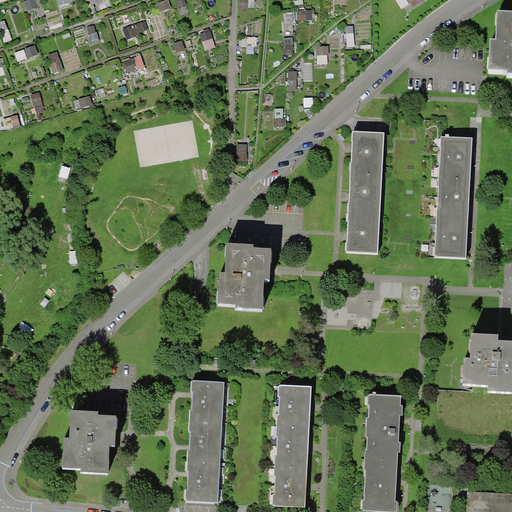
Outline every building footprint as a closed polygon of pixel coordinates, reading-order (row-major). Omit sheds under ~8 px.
[(509,75),(509,78),(511,78),(511,17),(499,16),(497,44),(492,44),(490,74),(509,75)] [(384,175),(386,135),(354,133),(352,174),(384,175)] [(472,180),(475,140),(443,138),(441,178),(472,180)] [(381,216),(384,175),(352,174),(350,214),(381,216)] [(470,220),(472,180),(441,178),(439,218),(470,220)] [(379,256),(381,216),(350,214),(347,254),(379,256)] [(468,260),(470,220),(439,218),(436,258),(468,260)] [(239,305),(238,308),(266,309),(268,282),(273,283),(274,252),(255,251),(256,248),(237,247),(228,247),(227,275),(221,275),(220,304),(239,305)] [(464,358),(462,383),(488,385),(488,390),(511,391),(511,340),(498,340),(499,334),(472,333),(470,358),(464,358)] [(226,422),(228,382),(196,380),(194,420),(226,422)] [(311,427),(313,386),(282,385),(279,425),(311,427)] [(402,463),(406,396),(379,394),(378,405),(374,405),(374,417),(377,417),(376,437),(373,437),(372,449),(376,449),(375,462),(402,463)] [(81,470),(81,473),(109,475),(111,448),(116,448),(118,418),(99,417),(99,414),(72,412),(70,440),(64,439),(62,469),(81,470)] [(223,462),(226,422),(194,420),(192,460),(223,462)] [(309,467),(311,427),(279,425),(277,465),(309,467)] [(221,502),(223,462),(192,460),(189,500),(221,502)] [(372,510),(400,511),(402,463),(375,462),(374,470),(371,470),(369,499),(373,499),(372,510)] [(307,507),(309,467),(277,465),(275,505),(307,507)] [(469,500),(468,511),(511,511),(511,502),(507,502),(507,493),(491,492),(490,501),(469,500)]
